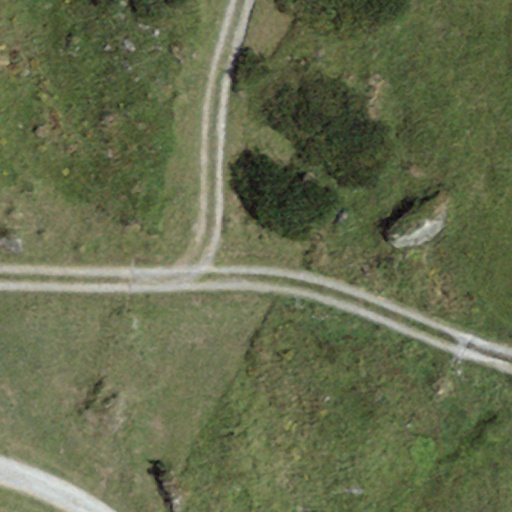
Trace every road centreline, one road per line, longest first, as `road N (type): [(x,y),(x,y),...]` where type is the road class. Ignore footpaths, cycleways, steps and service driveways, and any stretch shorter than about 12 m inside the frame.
road 1 (track): [(511,361),(193,241),(0,277)]
road 2 (track): [(193,241),(206,0)]
